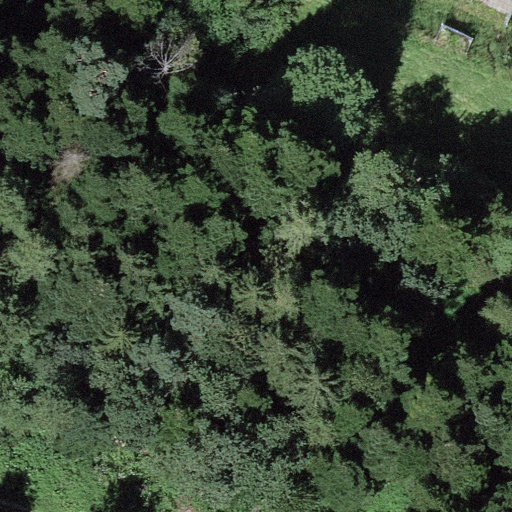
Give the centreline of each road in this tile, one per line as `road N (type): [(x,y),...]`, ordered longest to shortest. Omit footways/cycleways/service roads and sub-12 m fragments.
road 1 (motorway): [(0,272),(472,511)]
road 2 (motorway): [(511,166),(157,0)]
